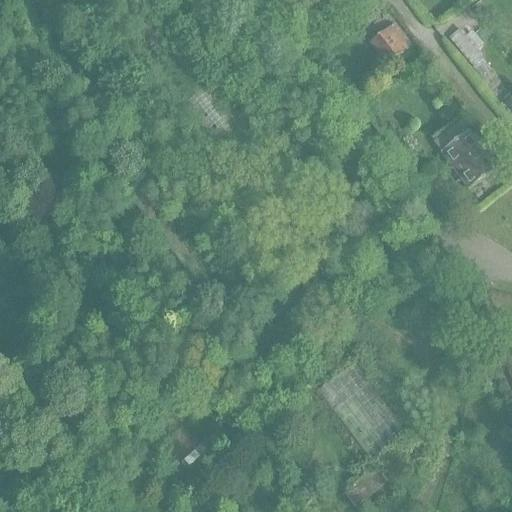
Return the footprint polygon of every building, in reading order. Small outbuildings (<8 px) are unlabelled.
[(243,96),(167,0),(47,0),(60,16),(76,4),(222,191),(280,145),(301,172),(315,160),(281,115),(295,106),(280,86),(266,96),(257,85),(243,96)] [(347,14),(354,25),(368,15),(361,5),(347,14)] [(410,63),(405,55),(411,49),(393,26),(371,44),(389,67),(391,65),(397,73),(410,63)] [(511,105),(453,32),(444,39),(504,114),(511,123),(511,105)] [(424,82),(432,76),(425,66),(417,72),(424,82)] [(469,134),(470,134),(469,133),(440,154),(441,155),(442,155),(468,190),(468,191),(468,192),(497,170),(496,169),(496,170),(469,134)] [(128,237),(195,323),(195,324),(238,291),(148,176),(106,209),(87,224),(109,252),(128,237)] [(400,230),(382,204),(366,215),(384,240),(400,230)] [(364,300),(402,272),(432,250),(420,233),(379,263),(380,264),(352,284),(364,300)] [(354,268),(373,255),(363,243),(351,252),(340,238),(334,243),(344,257),(346,256),(354,268)] [(348,312),(331,289),(311,261),(242,312),(256,332),(293,304),(300,313),(318,299),(335,322),(348,312)] [(361,361),(319,393),(373,465),(415,433),(361,361)] [(210,414),(223,432),(231,426),(235,414),(227,401),(210,414)] [(308,404),(295,414),(302,424),(316,414),(308,404)] [(295,427),(287,417),(272,426),(280,437),(295,427)] [(345,496),(355,509),(430,452),(421,439),(345,496)] [(106,511),(112,511),(121,506),(110,492),(98,501),(106,511)] [(182,507),(185,511),(197,511),(207,505),(199,495),(182,507)]
